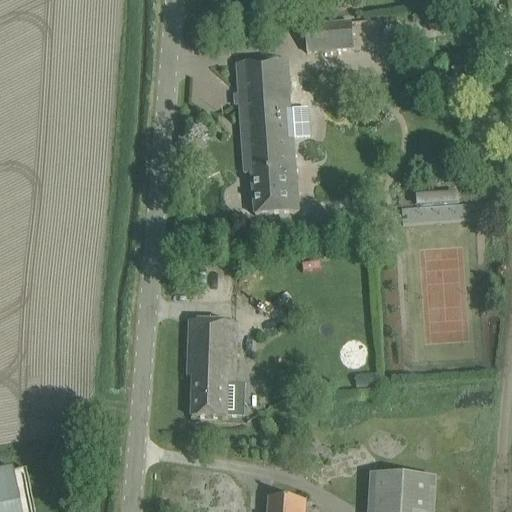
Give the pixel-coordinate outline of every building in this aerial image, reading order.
[(354,52),(351,25),(307,28),(309,55),(354,52)] [(252,176),(255,218),(299,215),(293,139),(310,138),(307,108),(291,109),(288,63),(237,67),(245,177),(252,176)] [(461,205),(461,195),(417,197),(417,209),(403,209),(403,225),(475,223),(475,204),(461,205)] [(237,325),(210,325),(190,324),(189,380),(194,380),(193,420),(227,421),(228,387),(236,387),(237,325)] [(0,511),(22,511),(14,470),(0,473),(0,511)] [(435,511),(437,480),(371,477),(368,511),(435,511)] [(269,501),(268,511),(307,511),(308,503),(269,501)]
